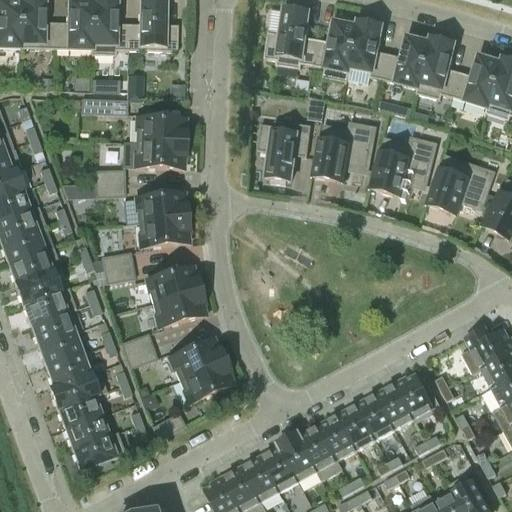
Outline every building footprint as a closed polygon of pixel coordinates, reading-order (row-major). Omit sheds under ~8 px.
[(0,0),(0,52),(18,52),(19,0),(0,0)] [(54,53),(55,27),(43,26),(43,0),(38,0),(22,0),(23,0),(19,0),(18,52),(54,53)] [(91,1),(90,59),(114,60),(114,54),(126,55),(127,28),(115,28),(115,2),(111,2),(110,0),(94,0),(95,2),(91,1)] [(127,28),(126,55),(176,56),(176,29),(164,29),(164,3),(159,3),(159,0),(143,0),(144,3),(139,2),(138,28),(127,28)] [(55,27),(54,53),(89,54),(89,59),(90,59),(91,1),(72,1),(72,6),(67,6),(66,27),(55,27)] [(312,69),(316,43),(304,42),(308,16),(303,15),(304,11),(288,9),(288,13),(283,12),(279,38),(267,36),(263,62),(275,64),(275,69),(299,73),(300,68),(312,69)] [(345,86),(358,25),(338,21),(338,26),(333,25),(329,46),(317,43),(316,43),(312,69),(323,72),(321,81),(345,86)] [(382,84),(388,58),(376,55),(381,30),(376,29),(377,25),(362,22),(361,26),(358,25),(345,86),(346,86),(349,72),(369,76),(368,81),(382,84)] [(416,97),(430,42),(411,37),(410,41),(405,40),(400,61),(388,58),(382,84),(416,92),(415,97),(416,97)] [(452,101),(459,76),(447,73),(454,48),(449,47),(450,43),(435,39),(434,43),(430,42),(416,97),(439,103),(441,98),(452,101)] [(485,117),(502,62),(483,56),(482,61),(477,59),(471,80),(459,76),(452,101),(486,112),(484,117),(485,117)] [(511,120),(511,61),(507,59),(506,63),(502,62),(485,117),(508,124),(509,119),(511,120)] [(311,99),(308,120),(323,122),(326,102),(311,99)] [(81,104),(80,117),(124,119),(125,105),(81,104)] [(24,110),(16,113),(20,126),(29,122),(24,110)] [(134,147),(185,149),(186,134),(183,130),(183,124),(135,122),(134,147)] [(270,182),(269,186),(285,188),(285,184),(290,185),(293,159),(306,161),(309,135),(294,132),(294,137),(274,135),(274,130),(259,128),(256,154),(268,156),(265,182),(270,182)] [(317,145),(311,180),(335,184),(341,185),(343,186),(343,184),(344,181),(346,167),(365,170),(372,133),(351,129),(349,136),(326,132),(323,146),(317,145)] [(4,131),(0,132),(0,155),(12,151),(4,131)] [(28,146),(36,143),(32,131),(24,134),(28,146)] [(36,143),(28,146),(32,157),(40,154),(36,143)] [(377,157),(369,192),(392,198),(398,199),(400,200),(401,198),(401,195),(405,181),(424,186),(433,149),(412,144),(410,151),(386,145),(383,159),(377,157)] [(185,149),(134,147),(134,171),(181,173),(181,167),(185,163),(185,149)] [(12,151),(0,155),(0,178),(13,174),(19,172),(11,152),(12,152),(12,151)] [(437,174),(425,208),(448,216),(455,218),(456,218),(457,217),(458,214),(462,200),(481,206),(491,177),(447,162),(442,176),(437,174)] [(43,186),(51,183),(47,171),(38,174),(43,186)] [(13,174),(0,178),(0,201),(21,194),(13,174)] [(94,188),(122,187),(122,174),(94,175),(94,188)] [(51,183),(43,186),(47,198),(55,195),(51,183)] [(122,187),(94,188),(95,201),(123,200),(122,187)] [(497,197),(481,229),(502,240),(508,243),(510,243),(510,242),(511,239),(511,238),(511,188),(509,187),(502,200),(497,197)] [(76,202),(76,191),(65,191),(65,202),(76,202)] [(21,194),(0,201),(0,224),(37,211),(37,210),(28,214),(21,195),(21,194)] [(137,227),(188,222),(186,208),(182,205),(182,198),(134,203),(137,227)] [(37,211),(0,224),(0,247),(45,231),(37,211)] [(58,227),(66,224),(62,212),(53,215),(58,227)] [(188,222),(137,227),(139,252),(186,247),(186,241),(189,237),(188,222)] [(66,224),(58,227),(62,239),(70,236),(66,224)] [(45,231),(0,247),(0,249),(7,268),(52,251),(45,231)] [(80,265),(88,262),(84,250),(75,253),(80,265)] [(52,251),(7,268),(14,287),(13,288),(14,289),(52,275),(60,272),(52,251)] [(88,262),(80,265),(84,277),(92,273),(93,276),(131,270),(128,257),(101,262),(101,263),(89,265),(88,262)] [(131,270),(93,276),(98,289),(105,287),(133,282),(131,270)] [(151,308),(200,295),(197,280),(192,278),(191,272),(145,284),(151,308)] [(52,275),(14,289),(22,310),(59,296),(52,275)] [(68,293),(22,310),(30,330),(66,317),(75,314),(68,293)] [(88,308),(96,304),(92,293),(83,296),(88,308)] [(200,295),(151,308),(157,331),(203,319),(202,313),(204,309),(200,295)] [(96,304),(88,308),(92,320),(100,317),(96,304)] [(66,317),(30,330),(37,350),(73,337),(66,317)] [(103,350),(111,347),(107,335),(103,325),(95,328),(99,338),(103,350)] [(471,378),(511,355),(511,349),(503,334),(490,342),(485,332),(464,343),(469,353),(460,358),(471,378)] [(73,337),(37,350),(44,371),(81,357),(73,337)] [(124,360),(150,350),(146,338),(120,348),(124,360)] [(178,385),(224,364),(218,351),(214,349),(211,343),(168,362),(178,385)] [(111,347),(103,350),(107,361),(116,358),(111,347)] [(150,350),(124,360),(129,372),(155,362),(150,350)] [(490,392),(511,380),(511,355),(471,378),(472,379),(480,374),(490,392)] [(81,357),(44,371),(51,390),(48,391),(48,393),(98,374),(97,373),(88,377),(81,357)] [(224,364),(178,385),(188,407),(231,388),(228,382),(230,378),(224,364)] [(98,374),(48,393),(55,413),(105,394),(98,374)] [(118,390),(126,387),(122,375),(113,378),(118,390)] [(423,380),(417,384),(414,378),(394,389),(413,423),(433,412),(439,409),(423,380)] [(440,395),(448,390),(442,379),(434,384),(440,395)] [(492,416),(511,404),(511,380),(490,392),(500,410),(491,415),(492,416)] [(126,387),(118,390),(122,402),(130,399),(126,387)] [(375,400),(394,434),(413,423),(394,389),(375,400)] [(448,390),(440,395),(446,406),(454,401),(448,390)] [(105,394),(55,413),(56,414),(63,433),(100,420),(93,400),(106,396),(105,394)] [(356,410),(375,444),(394,434),(375,400),(356,410)] [(502,435),(511,429),(511,404),(492,416),(502,435)] [(337,420),(356,454),(375,444),(356,410),(337,420)] [(133,431),(141,428),(137,416),(128,419),(133,431)] [(460,433),(468,428),(462,417),(454,422),(460,433)] [(152,431),(158,443),(183,430),(176,418),(152,431)] [(100,420),(63,433),(71,453),(116,436),(107,439),(100,420)] [(356,454),(337,420),(318,430),(337,464),(356,454)] [(141,428),(133,431),(137,442),(146,439),(141,428)] [(468,428),(460,433),(466,444),(474,439),(468,428)] [(511,452),(511,429),(502,435),(511,452)] [(296,437),(322,484),(342,473),(337,464),(318,430),(299,441),(297,436),(296,437)] [(116,436),(71,453),(79,475),(91,470),(92,475),(108,469),(106,465),(124,458),(116,436)] [(322,484),(296,437),(294,438),(294,439),(282,446),(281,445),(277,447),(298,485),(298,486),(316,476),(321,485),(322,484)] [(425,445),(429,453),(440,447),(436,439),(425,445)] [(429,453),(425,445),(414,451),(418,459),(429,453)] [(298,485),(277,447),(276,448),(279,452),(260,462),(279,496),(298,486),(298,485)] [(432,458),(436,466),(447,460),(443,452),(432,458)] [(481,471),(489,466),(483,455),(475,460),(481,471)] [(436,466),(432,458),(421,464),(425,472),(436,466)] [(387,466),(391,474),(402,468),(398,460),(387,466)] [(279,496),(260,462),(242,472),(263,511),(261,506),(279,496)] [(391,474),(387,466),(376,472),(380,480),(391,474)] [(489,466),(481,471),(487,482),(495,477),(489,466)] [(263,511),(242,472),(223,482),(238,511),(263,511)] [(394,479),(398,487),(409,481),(405,473),(394,479)] [(398,487),(394,479),(383,485),(387,493),(398,487)] [(349,486),(353,494),(364,488),(360,480),(349,486)] [(238,511),(223,482),(202,493),(212,511),(238,511)] [(491,489),(497,501),(505,497),(499,485),(491,489)] [(353,494),(349,486),(338,492),(342,500),(353,494)] [(452,496),(460,511),(486,511),(472,486),(452,496)] [(356,500),(360,507),(371,501),(367,494),(356,500)] [(460,511),(452,496),(451,497),(434,507),(430,498),(429,498),(436,511),(460,511)] [(436,511),(429,498),(410,509),(411,511),(436,511)] [(351,511),(360,507),(356,500),(345,506),(348,511),(351,511)]
